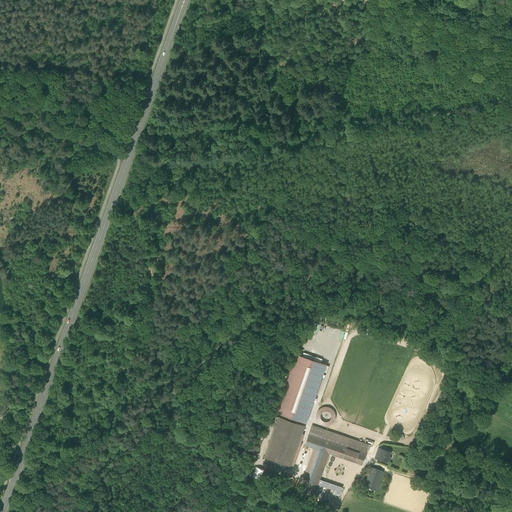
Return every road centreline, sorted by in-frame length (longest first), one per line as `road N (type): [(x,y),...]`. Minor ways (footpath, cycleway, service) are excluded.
road 1 (primary): [(13,482),(184,0)]
road 2 (track): [(511,310),(344,245),(106,432)]
road 3 (track): [(29,490),(106,432),(151,295),(146,247),(154,193)]
road 4 (track): [(154,193),(158,135),(266,111)]
road 5 (track): [(317,0),(277,9),(270,19),(280,86),(266,111)]
